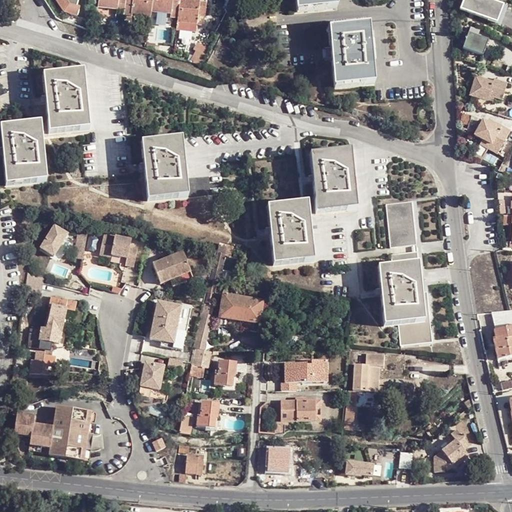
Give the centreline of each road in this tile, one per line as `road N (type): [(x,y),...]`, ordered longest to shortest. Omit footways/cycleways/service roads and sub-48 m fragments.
road 1 (tertiary): [(0,475),(224,499),(505,491)]
road 2 (residential): [(436,0),(456,266),(505,491)]
